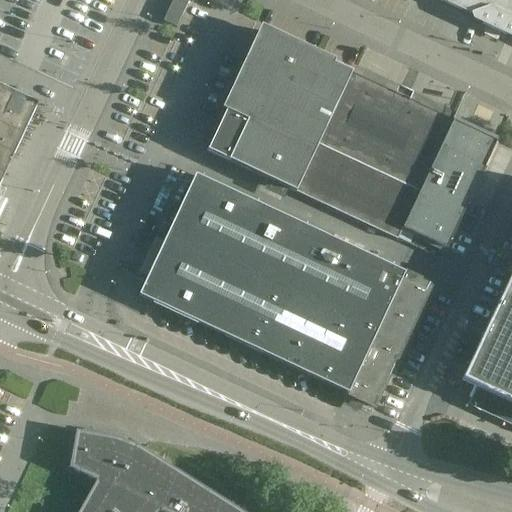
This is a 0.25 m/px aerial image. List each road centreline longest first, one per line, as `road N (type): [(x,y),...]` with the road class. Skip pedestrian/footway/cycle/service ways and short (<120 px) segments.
road 1 (unclassified): [(8,286),(139,0)]
road 2 (unclassified): [(386,473),(466,278),(511,195)]
road 3 (tertiary): [(238,406),(8,286)]
road 4 (tertiary): [(0,312),(238,406)]
road 5 (unclassified): [(511,91),(315,0)]
road 6 (tertiary): [(386,473),(238,406)]
road 7 (tertiary): [(511,492),(386,473)]
